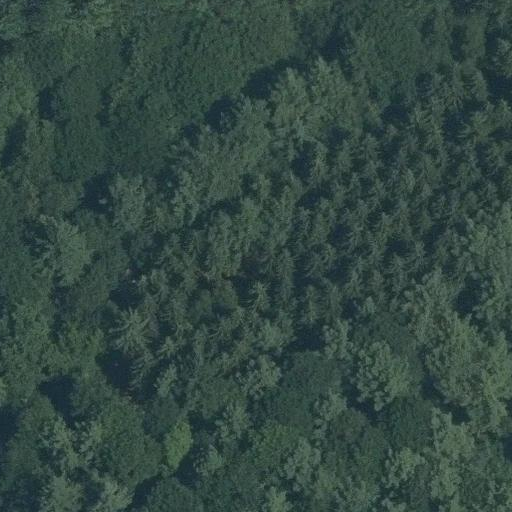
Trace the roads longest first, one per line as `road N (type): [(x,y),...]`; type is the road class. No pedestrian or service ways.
road 1 (track): [(0,274),(485,0)]
road 2 (track): [(0,230),(15,264),(186,511)]
